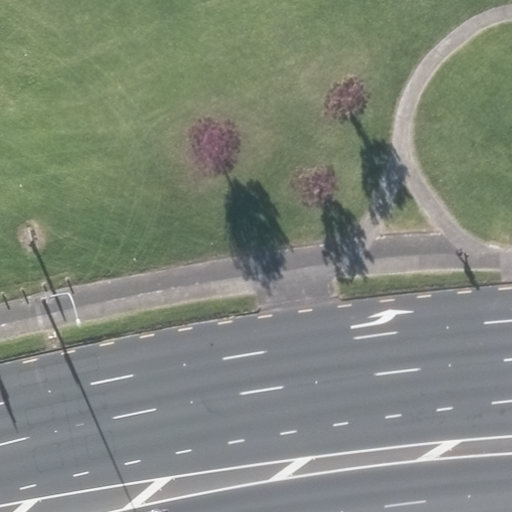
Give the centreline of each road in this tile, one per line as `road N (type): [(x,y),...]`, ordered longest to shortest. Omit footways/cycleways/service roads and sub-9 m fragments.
road 1 (primary): [(0,439),(296,384),(511,363)]
road 2 (primary): [(511,494),(347,511)]
